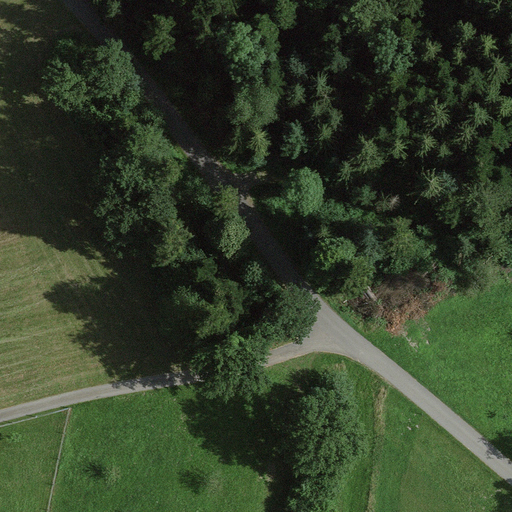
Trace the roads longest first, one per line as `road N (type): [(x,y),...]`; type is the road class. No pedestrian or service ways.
road 1 (unclassified): [(70,0),(314,297),(511,470)]
road 2 (track): [(0,415),(224,371),(356,334)]
road 3 (track): [(229,193),(303,174),(342,184),(511,171)]
road 4 (track): [(303,174),(393,90),(511,2)]
